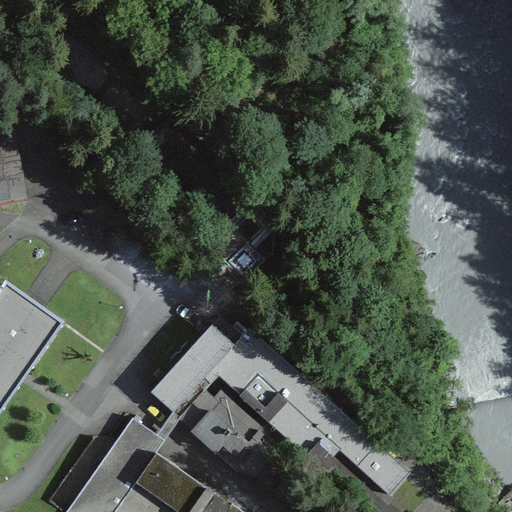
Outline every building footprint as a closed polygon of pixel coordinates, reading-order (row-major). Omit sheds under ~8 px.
[(0,206),(29,202),(10,117),(8,105),(0,106),(0,206)] [(205,160),(166,120),(145,141),(167,165),(183,182),(205,160)] [(101,198),(96,176),(86,178),(87,184),(85,184),(95,231),(107,229),(101,198)] [(0,411),(63,322),(5,284),(0,290),(0,411)] [(203,378),(242,335),(220,315),(150,392),(172,412),(203,378)] [(396,511),(333,456),(338,450),(389,495),(410,472),(359,427),(351,420),(248,328),(242,335),(203,378),(210,385),(217,377),(295,446),(328,476),(332,472),(376,511),(396,511)] [(271,462),(262,443),(270,434),(220,390),(213,397),(205,390),(210,385),(203,378),(172,412),(179,419),(192,430),(190,432),(215,455),(217,453),(237,471),(238,469),(257,477),(268,486),(270,485),(277,491),(275,492),(278,495),(281,494),(291,483),(291,480),(289,478),(287,479),(280,473),(282,472),(271,462)] [(114,511),(156,452),(179,419),(172,412),(162,427),(156,423),(151,431),(133,418),(67,511),(114,511)] [(242,511),(237,508),(156,452),(114,511),(242,511)]
